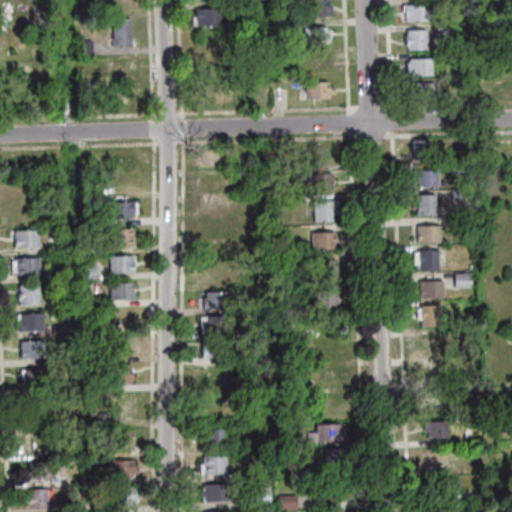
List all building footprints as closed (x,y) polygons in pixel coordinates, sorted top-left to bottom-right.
[(271,0),(272,10),(282,9),(282,0),(271,0)] [(329,0),(308,0),(308,15),(329,15),(329,0)] [(255,3),(235,4),(236,17),(255,15),(255,3)] [(402,21),(427,21),(427,4),(402,4),(402,21)] [(219,27),(219,7),(194,7),(194,27),(219,27)] [(45,9),(45,20),(59,19),(59,8),(45,9)] [(4,32),(23,32),(23,13),(4,13),(4,32)] [(493,28),(492,13),(464,14),(464,27),(493,28)] [(111,17),(111,45),(130,45),(130,17),(111,17)] [(304,44),(329,44),(329,26),(304,26),(304,44)] [(427,49),(427,28),(405,28),(405,49),(427,49)] [(511,29),(497,29),(497,39),(511,39),(511,29)] [(254,32),(238,33),(239,46),(255,46),(254,32)] [(90,39),(76,39),(76,53),(90,53),(90,39)] [(201,76),(236,75),(235,53),(200,55),(201,76)] [(331,71),(331,53),(307,53),(307,71),(331,71)] [(131,57),(109,57),(109,74),(131,74),(131,57)] [(405,75),(429,75),(429,57),(405,57),(405,75)] [(88,70),(76,70),(76,80),(89,79),(88,70)] [(332,98),(332,80),(305,80),(305,98),(332,98)] [(432,99),(431,81),(402,82),(403,100),(432,99)] [(410,159),(410,140),(425,140),(425,158),(410,159)] [(306,144),(306,159),(333,159),(333,144),(306,144)] [(463,160),(463,174),(449,174),(449,161),(463,160)] [(434,170),(435,185),(407,186),(407,171),(434,170)] [(329,189),(306,190),(305,173),(328,173),(329,189)] [(225,174),(203,174),(203,190),(225,190),(225,174)] [(450,199),(450,189),(462,189),(463,199),(450,199)] [(229,194),(203,194),(203,211),(229,211),(229,194)] [(412,194),(432,194),(432,214),(413,214),(412,194)] [(106,218),(105,201),(130,200),(130,213),(128,213),(128,217),(106,218)] [(330,220),(311,221),(310,201),(334,200),(334,213),(330,213),(330,220)] [(12,219),(34,219),(34,202),(12,202),(12,219)] [(202,219),(202,235),(228,235),(227,218),(202,219)] [(414,242),(413,225),(437,225),(438,241),(414,242)] [(130,245),(106,246),(106,228),(129,228),(130,245)] [(12,230),(34,229),(35,245),(12,246),(12,230)] [(309,249),(308,232),(331,231),(331,248),(309,249)] [(47,252),(47,237),(63,237),(63,251),(47,252)] [(226,243),(207,243),(207,259),(226,259),(226,243)] [(434,250),(435,269),(416,270),(415,251),(434,250)] [(107,272),(106,255),(129,255),(130,271),(107,272)] [(35,274),(13,274),(13,257),(35,257),(35,274)] [(333,279),(314,280),(313,258),(332,258),(333,279)] [(78,265),(92,265),(92,279),(79,279),(78,265)] [(226,284),(226,268),(205,268),(205,284),(226,284)] [(467,272),(468,286),(452,286),(451,272),(467,272)] [(439,280),(440,296),(417,297),(416,281),(439,280)] [(130,299),(108,299),(108,283),(129,282),(130,299)] [(286,294),(286,284),(300,283),(300,293),(286,294)] [(16,284),(35,284),(35,304),(16,304),(16,284)] [(334,307),(312,307),(311,291),(334,290),(334,307)] [(201,309),(200,298),(203,298),(203,292),(224,291),(224,308),(201,309)] [(244,310),(244,301),(258,301),(258,310),(244,310)] [(417,305),(436,304),(436,325),(418,325),(417,305)] [(132,326),(132,309),(111,309),(111,326),(132,326)] [(40,312),(40,329),(17,330),(16,313),(40,312)] [(224,332),(199,332),(199,316),(224,315),(224,332)] [(50,325),(66,324),(66,334),(50,335),(50,325)] [(422,352),(446,352),(446,335),(422,335),(422,352)] [(106,354),(106,337),(128,337),(128,353),(106,354)] [(40,340),(40,357),(18,357),(18,340),(40,340)] [(199,340),(223,340),(223,356),(199,357),(199,340)] [(317,357),(338,357),(338,341),(317,341),(317,357)] [(53,363),(53,352),(67,352),(68,363),(53,363)] [(128,383),(108,384),(107,364),(128,363),(128,383)] [(319,381),(340,381),(340,363),(319,363),(319,381)] [(421,363),(421,382),(446,382),(446,363),(421,363)] [(223,364),(202,364),(202,380),(223,380),(223,364)] [(22,389),(21,369),(41,369),(42,388),(22,389)] [(511,400),(503,401),(502,387),(511,387),(511,400)] [(340,392),(319,392),(319,408),(340,408),(340,392)] [(444,409),(422,409),(421,392),(443,392),(444,409)] [(228,394),(204,394),(204,413),(228,413),(228,394)] [(113,397),(113,419),(137,419),(137,397),(113,397)] [(53,418),(53,404),(29,404),(29,418),(53,418)] [(421,421),(443,420),(444,437),(424,437),(424,430),(421,431),(421,421)] [(315,440),(314,423),(336,423),(337,440),(315,440)] [(200,429),(221,428),(222,444),(204,445),(204,441),(200,442),(200,429)] [(130,449),(112,449),(111,430),(130,429),(130,449)] [(314,468),(314,459),(322,458),(321,448),(338,448),(339,467),(314,468)] [(449,449),(449,466),(425,467),(424,450),(449,449)] [(200,456),(223,455),(223,472),(200,472),(200,456)] [(108,476),(108,459),(130,459),(130,466),(134,466),(134,472),(127,472),(127,476),(108,476)] [(27,461),(54,461),(55,475),(48,475),(48,477),(27,478),(27,461)] [(456,477),(456,485),(451,486),(451,494),(425,495),(424,478),(456,477)] [(338,499),(320,500),(320,493),(311,493),(311,481),(337,480),(338,499)] [(224,482),(224,500),(201,500),(201,483),(224,482)] [(129,505),(113,505),(112,486),(131,486),(132,495),(133,495),(133,501),(129,501),(129,505)] [(252,488),(266,487),(267,503),(252,504),(252,488)] [(50,489),(50,498),(44,498),(44,506),(27,507),(26,489),(50,489)] [(276,509),(276,495),(293,494),(293,508),(276,509)] [(63,511),(62,502),(76,502),(76,511),(63,511)]
